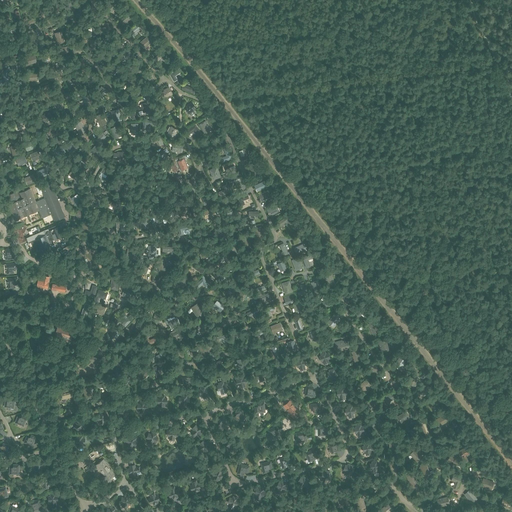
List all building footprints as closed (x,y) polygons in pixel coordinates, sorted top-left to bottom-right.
[(48,7),(49,6),(52,12),(58,10),(55,4),(57,3),(55,0),(54,0),(46,3),(48,7)] [(68,0),(63,3),(68,10),(73,7),(69,0),(68,0)] [(115,0),(114,0),(107,6),(112,12),(120,5),(115,0)] [(39,8),(43,7),(42,3),(34,5),(36,16),(41,15),(39,8)] [(28,4),(24,6),(30,17),(34,15),(28,4)] [(127,12),(118,19),(124,25),(132,18),(127,12)] [(33,18),(24,24),(27,28),(36,22),(33,18)] [(19,23),(7,26),(8,31),(20,27),(19,23)] [(92,31),(89,33),(90,37),(98,34),(94,24),(90,26),(92,31)] [(137,25),(129,32),(131,36),(140,28),(137,25)] [(100,35),(110,32),(108,26),(99,28),(100,35)] [(74,28),(70,29),(72,36),(67,37),(68,40),(76,38),(74,28)] [(57,44),(64,42),(61,32),(54,33),(57,44)] [(144,49),(151,42),(147,37),(139,43),(144,49)] [(38,38),(36,41),(40,44),(37,47),(40,50),(45,44),(38,38)] [(81,51),(79,42),(72,44),(74,53),(81,51)] [(19,55),(26,53),(24,43),(17,45),(19,55)] [(60,54),(69,52),(68,46),(58,48),(60,54)] [(102,50),(94,53),(97,63),(101,62),(99,56),(103,55),(102,50)] [(128,51),(116,56),(118,60),(130,55),(128,51)] [(40,54),(42,63),(49,61),(46,52),(40,54)] [(162,52),(155,58),(157,61),(161,58),(164,61),(167,59),(162,52)] [(38,62),(35,55),(25,58),(27,65),(38,62)] [(84,56),(77,60),(81,68),(88,64),(84,56)] [(66,61),(56,63),(58,74),(63,73),(61,67),(67,66),(66,61)] [(115,62),(108,70),(113,75),(120,67),(115,62)] [(132,75),(142,72),(140,68),(134,70),(133,65),(129,67),(132,75)] [(178,68),(169,74),(174,82),(178,79),(176,75),(181,73),(178,68)] [(143,82),(152,78),(149,71),(140,76),(143,82)] [(4,79),(0,80),(0,85),(10,81),(6,72),(2,73),(4,79)] [(89,73),(85,79),(93,85),(97,79),(89,73)] [(68,84),(70,83),(76,81),(77,87),(82,86),(79,76),(68,79),(66,79),(68,84)] [(134,83),(127,77),(119,85),(122,88),(127,83),(131,87),(134,83)] [(46,95),(52,92),(48,84),(43,87),(46,95)] [(184,84),(182,89),(195,94),(196,89),(184,84)] [(106,94),(109,90),(101,86),(96,95),(99,97),(103,92),(106,94)] [(11,87),(3,90),(5,96),(13,93),(11,87)] [(165,91),(162,93),(165,98),(166,98),(167,100),(171,97),(170,96),(173,94),(169,87),(164,90),(165,91)] [(18,91),(15,99),(21,102),(24,94),(18,91)] [(89,93),(82,96),(87,106),(94,103),(89,93)] [(37,96),(30,101),(33,105),(37,102),(40,105),(43,103),(37,96)] [(63,109),(59,99),(53,101),(57,111),(63,109)] [(188,106),(186,108),(191,116),(196,112),(195,110),(197,108),(193,102),(187,105),(188,106)] [(147,103),(141,104),(141,107),(140,107),(141,109),(142,109),(143,112),(149,110),(147,103)] [(114,122),(121,120),(118,110),(111,111),(114,122)] [(43,122),(52,119),(49,112),(44,113),(44,115),(41,116),(43,122)] [(100,126),(106,123),(102,113),(95,117),(100,126)] [(84,117),(80,120),(84,127),(88,124),(84,117)] [(144,119),(142,131),(147,131),(147,124),(153,125),(153,120),(144,119)] [(16,131),(25,128),(22,121),(19,122),(20,123),(14,125),(16,131)] [(204,133),(210,130),(205,121),(199,124),(204,133)] [(79,134),(86,131),(80,122),(74,125),(79,134)] [(194,131),(199,137),(203,135),(196,126),(195,124),(186,131),(187,132),(189,134),(194,131)] [(111,128),(115,139),(122,136),(117,125),(111,128)] [(174,135),(177,130),(171,126),(166,135),(174,138),(175,136),(174,135)] [(59,137),(54,138),(56,142),(64,139),(61,129),(57,130),(59,137)] [(104,148),(107,145),(102,140),(105,136),(102,134),(96,140),(104,148)] [(159,146),(163,144),(159,135),(151,139),(152,143),(157,141),(159,146)] [(33,141),(24,144),(27,151),(36,147),(33,141)] [(72,141),(65,145),(69,153),(76,149),(72,141)] [(181,152),(182,145),(173,144),(172,152),(181,152)] [(17,145),(10,146),(12,156),(19,154),(17,145)] [(62,145),(54,150),(57,157),(66,152),(62,145)] [(97,157),(102,151),(95,146),(90,152),(97,157)] [(222,162),(232,158),(227,147),(223,148),(226,156),(221,158),(222,162)] [(166,148),(159,154),(162,158),(169,151),(166,148)] [(245,155),(241,156),(243,160),(251,157),(247,148),(243,150),(245,155)] [(133,150),(131,159),(142,161),(143,157),(136,156),(137,151),(133,150)] [(39,151),(30,154),(32,161),(41,157),(39,151)] [(25,155),(16,159),(19,165),(27,162),(25,155)] [(181,171),(188,168),(184,159),(177,161),(181,171)] [(81,161),(77,166),(84,173),(89,167),(81,161)] [(173,172),(177,170),(173,162),(164,167),(166,170),(171,168),(173,172)] [(228,175),(237,171),(235,165),(225,169),(228,175)] [(251,177),(261,173),(258,166),(248,171),(251,177)] [(217,167),(209,170),(214,180),(221,177),(217,167)] [(45,168),(36,172),(39,179),(48,175),(45,168)] [(103,168),(101,172),(107,175),(104,180),(109,182),(113,174),(103,168)] [(3,169),(2,173),(13,178),(15,174),(3,169)] [(73,169),(68,174),(75,181),(80,175),(73,169)] [(142,169),(132,171),(133,180),(138,179),(137,174),(143,173),(142,169)] [(33,174),(24,178),(27,185),(36,181),(33,174)] [(239,174),(228,178),(230,182),(240,178),(239,174)] [(119,179),(116,189),(121,191),(122,186),(123,186),(124,181),(119,179)] [(257,192),(268,187),(265,180),(254,185),(257,192)] [(49,181),(39,185),(45,198),(36,201),(31,188),(19,193),(22,199),(20,200),(17,191),(7,195),(11,204),(9,205),(15,220),(38,210),(39,210),(42,218),(51,214),(54,221),(62,217),(51,190),(53,189),(49,181)] [(219,196),(229,192),(226,184),(222,185),(224,189),(218,192),(219,196)] [(185,195),(187,190),(177,188),(175,196),(183,197),(185,198),(185,197),(186,196),(185,195)] [(261,201),(272,197),(269,190),(259,195),(261,201)] [(165,201),(168,195),(162,192),(157,203),(162,206),(164,200),(165,201)] [(76,206),(82,202),(77,194),(71,198),(76,206)] [(97,206),(100,200),(91,195),(88,202),(97,206)] [(205,205),(213,202),(211,195),(202,198),(205,205)] [(231,195),(219,200),(221,204),(233,200),(231,195)] [(248,195),(239,198),(241,205),(245,204),(243,200),(249,198),(248,195)] [(115,213),(119,204),(108,200),(107,204),(114,207),(112,211),(115,213)] [(133,215),(136,206),(126,202),(124,206),(131,208),(129,213),(133,215)] [(148,214),(148,210),(143,210),(143,204),(138,204),(138,214),(148,214)] [(276,204),(267,209),(270,216),(280,211),(276,204)] [(177,215),(187,215),(186,207),(176,208),(177,215)] [(205,218),(215,215),(213,208),(203,211),(205,218)] [(81,220),(86,215),(79,209),(74,214),(81,220)] [(155,225),(163,224),(161,213),(154,215),(155,225)] [(288,215),(277,222),(280,226),(291,219),(288,215)] [(146,221),(147,221),(145,219),(144,220),(141,223),(145,227),(146,226),(148,228),(150,226),(148,224),(149,224),(146,221)] [(240,229),(249,226),(247,219),(237,223),(240,229)] [(120,225),(124,225),(124,221),(116,222),(117,232),(121,232),(120,225)] [(86,234),(92,230),(88,222),(82,226),(86,234)] [(105,234),(113,232),(112,230),(111,230),(110,224),(104,225),(105,234)] [(183,230),(189,229),(188,225),(178,227),(180,235),(184,234),(183,230)] [(71,237),(78,235),(75,226),(68,228),(71,237)] [(53,229),(58,239),(64,236),(59,227),(53,229)] [(217,238),(224,233),(219,227),(217,228),(218,229),(213,233),(217,238)] [(265,237),(261,227),(256,228),(254,229),(257,239),(265,237)] [(46,247),(49,246),(52,244),(51,240),(54,239),(51,232),(50,233),(48,228),(27,237),(27,236),(25,237),(27,242),(32,253),(38,251),(39,252),(42,251),(43,253),(48,251),(46,247)] [(245,246),(249,241),(242,234),(237,240),(245,246)] [(283,251),(278,253),(280,257),(288,253),(283,243),(280,244),(283,251)] [(307,250),(304,243),(294,248),(297,255),(307,250)] [(111,259),(118,257),(116,247),(109,248),(111,259)] [(12,249),(6,250),(6,259),(15,258),(15,253),(12,253),(12,249)] [(128,258),(135,259),(136,256),(135,256),(136,250),(130,249),(128,258)] [(203,259),(210,255),(207,250),(199,254),(203,259)] [(228,261),(230,258),(223,252),(217,260),(220,263),(224,258),(228,261)] [(311,253),(302,257),(306,268),(311,266),(308,260),(312,258),(311,253)] [(303,268),(299,257),(292,260),(296,271),(303,268)] [(146,275),(150,264),(142,261),(138,272),(146,275)] [(286,269),(283,261),(278,263),(281,271),(286,269)] [(205,270),(195,262),(192,266),(202,274),(205,270)] [(7,264),(8,274),(14,273),(13,269),(16,269),(16,264),(7,264)] [(250,277),(260,273),(259,269),(252,272),(250,267),(246,269),(250,277)] [(221,276),(218,280),(221,282),(227,276),(221,270),(218,273),(221,276)] [(242,279),(245,278),(243,270),(233,274),(234,277),(240,275),(242,279)] [(336,285),(332,274),(325,277),(328,287),(336,285)] [(47,288),(48,288),(49,282),(48,282),(49,277),(43,276),(42,281),(38,280),(37,289),(42,290),(42,288),(47,288)] [(182,276),(176,280),(182,287),(188,282),(184,278),(182,276)] [(8,279),(9,288),(15,288),(15,284),(18,283),(17,278),(8,279)] [(203,278),(195,285),(198,288),(203,284),(206,288),(209,285),(203,278)] [(232,286),(228,290),(231,292),(238,286),(231,280),(228,283),(232,286)] [(315,292),(322,290),(318,280),(311,283),(315,292)] [(285,294),(292,291),(289,281),(282,283),(285,294)] [(299,296),(307,293),(303,282),(300,284),(302,291),(297,292),(299,296)] [(52,290),(66,292),(66,285),(53,283),(52,290)] [(93,297),(96,286),(92,285),(90,292),(86,290),(84,294),(93,297)] [(137,286),(133,298),(137,299),(141,287),(137,286)] [(129,298),(132,290),(125,287),(122,296),(129,298)] [(243,299),(251,293),(246,287),(238,293),(243,299)] [(105,299),(107,292),(99,289),(96,296),(105,299)] [(355,291),(345,294),(347,301),(357,298),(355,291)] [(268,293),(259,296),(262,305),(266,303),(264,299),(270,297),(268,293)] [(291,295),(284,296),(286,304),(293,302),(291,295)] [(330,297),(322,302),(326,308),(334,303),(330,297)] [(155,301),(151,303),(156,313),(160,311),(155,301)] [(220,313),(224,306),(217,301),(212,307),(220,313)] [(303,301),(293,304),(295,312),(305,309),(303,301)] [(196,316),(203,312),(197,303),(191,308),(196,316)] [(83,309),(81,316),(86,317),(89,305),(85,304),(84,309),(83,309)] [(103,312),(105,307),(96,304),(93,311),(100,314),(101,314),(102,315),(103,315),(104,313),(103,312)] [(176,305),(163,310),(164,314),(177,309),(176,305)] [(275,309),(274,305),(264,309),(267,317),(272,315),(270,311),(275,309)] [(360,306),(353,314),(358,318),(365,310),(360,306)] [(258,307),(246,313),(248,318),(260,311),(258,307)] [(227,315),(224,315),(222,322),(232,324),(233,315),(227,314),(227,315)] [(334,314),(328,323),(334,327),(340,319),(334,314)] [(131,315),(122,324),(126,327),(134,318),(131,315)] [(171,328),(180,324),(176,317),(168,321),(171,328)] [(375,320),(368,323),(373,334),(380,331),(375,320)] [(145,326),(138,322),(134,330),(140,334),(145,326)] [(283,330),(280,322),(270,326),(273,334),(283,330)] [(209,325),(199,323),(197,331),(208,333),(209,325)] [(76,331),(74,330),(74,329),(58,324),(55,335),(61,337),(61,338),(67,340),(66,342),(65,345),(68,346),(69,343),(72,335),(74,336),(76,331)] [(84,338),(87,328),(82,327),(79,337),(84,338)] [(113,328),(110,333),(114,336),(118,331),(113,328)] [(181,338),(185,336),(180,328),(170,332),(172,336),(178,333),(181,338)] [(265,338),(268,336),(264,329),(255,333),(257,337),(263,334),(265,338)] [(319,339),(316,329),(309,331),(312,341),(319,339)] [(240,339),(243,338),(240,330),(231,334),(232,337),(238,335),(240,339)] [(109,344),(114,337),(107,332),(102,339),(109,344)] [(226,335),(217,337),(218,341),(223,339),(224,345),(228,344),(226,335)] [(147,345),(156,342),(154,338),(149,340),(147,336),(143,337),(147,345)] [(386,339),(379,341),(382,352),(389,350),(386,339)] [(294,340),(287,342),(290,352),(297,350),(294,340)] [(201,354),(208,352),(205,342),(198,345),(201,354)] [(345,342),(335,345),(337,351),(347,349),(345,342)] [(276,346),(272,347),(277,360),(281,359),(276,346)] [(81,360),(85,348),(79,347),(75,358),(81,360)] [(125,350),(128,358),(136,355),(132,347),(125,350)] [(354,361),(361,359),(358,350),(351,352),(354,361)] [(321,355),(318,356),(320,361),(323,360),(324,364),(329,363),(327,359),(330,358),(328,353),(326,354),(325,351),(320,353),(321,355)] [(152,362),(162,357),(160,354),(154,357),(152,352),(148,353),(152,362)] [(261,364),(258,353),(254,354),(255,361),(250,362),(251,366),(261,364)] [(86,361),(100,365),(102,359),(88,355),(86,361)] [(116,371),(127,366),(122,357),(111,362),(116,371)] [(400,357),(394,366),(400,370),(406,361),(400,357)] [(298,362),(296,363),(297,368),(300,367),(301,371),(306,370),(305,366),(307,365),(306,360),(303,361),(302,358),(298,359),(298,362)] [(244,359),(238,360),(239,369),(246,368),(244,359)] [(221,361),(213,363),(216,374),(224,372),(221,361)] [(375,362),(369,366),(374,375),(380,372),(375,362)] [(160,364),(152,368),(157,378),(161,376),(158,370),(162,368),(160,364)] [(278,368),(276,369),(277,374),(280,374),(281,378),(286,376),(285,372),(287,371),(286,366),(283,367),(282,364),(278,366),(278,368)] [(141,380),(149,374),(145,368),(137,374),(141,380)] [(330,372),(327,372),(328,377),(331,377),(332,381),(337,380),(336,376),(339,375),(337,370),(335,371),(334,368),(329,369),(330,372)] [(257,373),(255,374),(256,379),(259,378),(260,382),(265,381),(264,377),(266,376),(265,371),(262,372),(261,369),(257,370),(257,373)] [(416,386),(418,375),(410,373),(408,384),(416,386)] [(123,385),(132,379),(127,374),(119,379),(123,385)] [(185,385),(196,383),(194,376),(183,378),(185,385)] [(238,380),(236,380),(237,386),(239,385),(241,389),(245,388),(244,384),(247,383),(246,378),(243,378),(242,376),(237,377),(238,380)] [(367,379),(359,386),(364,391),(371,384),(367,379)] [(219,385),(217,386),(218,391),(221,390),(222,394),(227,393),(226,389),(228,388),(227,383),(224,384),(224,381),(219,382),(219,385)] [(107,391),(110,390),(108,382),(98,384),(99,388),(106,386),(107,391)] [(426,383),(417,390),(422,397),(431,390),(426,383)] [(307,385),(305,395),(315,397),(316,391),(312,390),(313,386),(307,385)] [(201,390),(198,390),(200,395),(202,395),(203,399),(208,397),(207,393),(210,393),(208,387),(206,388),(205,386),(200,387),(201,390)] [(85,398),(92,397),(90,387),(83,388),(85,398)] [(339,391),(337,391),(337,396),(340,396),(340,400),(345,399),(345,395),(347,395),(347,390),(344,390),(344,387),(339,388),(339,391)] [(63,399),(73,396),(71,389),(61,392),(63,399)] [(392,392),(383,397),(386,403),(395,399),(392,392)] [(181,396),(178,396),(178,402),(181,402),(181,406),(186,406),(186,402),(188,402),(188,396),(186,396),(186,393),(181,393),(181,396)] [(159,397),(156,397),(156,403),(159,403),(159,407),(164,407),(164,403),(167,403),(167,397),(164,397),(164,395),(159,395),(159,397)] [(437,395),(428,401),(432,407),(441,401),(437,395)] [(5,400),(4,407),(15,408),(16,398),(9,397),(9,400),(5,400)] [(372,397),(365,405),(370,410),(377,401),(372,397)] [(284,405),(284,404),(293,416),(295,419),(301,414),(299,411),(298,411),(290,400),(288,402),(285,399),(282,402),(284,405)] [(140,403),(137,403),(137,408),(140,408),(140,412),(145,412),(145,408),(148,408),(148,403),(145,403),(145,400),(140,400),(140,403)] [(256,413),(265,412),(264,402),(258,402),(259,406),(255,407),(256,413)] [(321,413),(320,403),(310,404),(311,410),(314,410),(315,414),(321,413)] [(348,409),(345,409),(346,414),(348,414),(349,418),(354,417),(353,413),(356,413),(355,408),(353,408),(352,405),(347,406),(348,409)] [(121,409),(119,409),(119,414),(121,414),(121,418),(126,418),(126,414),(129,414),(129,409),(126,409),(126,406),(121,406),(121,409)] [(238,422),(246,417),(241,408),(236,411),(238,415),(234,416),(238,422)] [(406,411),(397,417),(401,423),(410,417),(406,411)] [(100,415),(97,415),(97,420),(100,420),(100,424),(105,424),(105,420),(107,420),(107,415),(105,415),(105,412),(100,412),(100,415)] [(446,413),(436,419),(440,426),(450,420),(446,413)] [(24,426),(28,417),(22,414),(21,418),(17,416),(15,423),(24,426)] [(223,429),(230,423),(223,415),(219,419),(221,422),(218,425),(223,429)] [(378,416),(369,422),(373,428),(382,423),(378,416)] [(81,420),(79,418),(75,422),(77,424),(74,427),(77,430),(80,428),(82,430),(86,426),(84,424),(86,422),(83,418),(81,420)] [(197,426),(195,424),(191,428),(193,430),(190,433),(193,436),(196,434),(198,436),(202,432),(201,430),(203,428),(199,425),(197,426)] [(355,428),(353,428),(354,433),(356,433),(357,437),(362,436),(361,432),(364,432),(363,426),(360,427),(360,424),(355,425),(355,428)] [(319,425),(319,435),(329,435),(329,429),(325,429),(325,425),(319,425)] [(268,429),(272,438),(281,435),(279,429),(275,430),(274,426),(268,429)] [(170,431),(167,430),(167,436),(169,436),(169,440),(174,440),(174,436),(177,437),(177,431),(175,431),(175,428),(170,428),(170,431)] [(151,434),(148,434),(146,439),(149,440),(147,443),(152,445),(154,441),(156,442),(158,437),(156,436),(157,434),(152,432),(151,434)] [(296,433),(298,443),(307,441),(307,435),(303,436),(303,432),(296,433)] [(33,446),(37,437),(31,434),(30,437),(26,436),(24,442),(33,446)] [(77,438),(74,438),(74,443),(77,443),(77,447),(82,447),(82,443),(85,443),(85,438),(82,438),(82,435),(77,435),(77,438)] [(130,439),(127,438),(126,443),(128,444),(127,448),(132,449),(133,445),(136,446),(137,441),(135,440),(135,437),(131,436),(130,439)] [(226,451),(236,449),(233,439),(227,441),(228,444),(224,445),(226,451)] [(210,445),(207,440),(205,442),(204,440),(199,443),(200,445),(197,447),(200,452),(203,450),(205,452),(210,448),(208,446),(210,445)] [(329,444),(332,454),(341,451),(340,445),(336,446),(335,442),(329,444)] [(0,452),(6,455),(9,444),(3,443),(2,446),(0,445),(0,452)] [(364,446),(361,447),(362,452),(365,452),(366,456),(371,455),(370,451),(373,450),(372,445),(369,445),(369,443),(364,444),(364,446)] [(465,455),(469,453),(466,447),(459,451),(465,462),(468,461),(465,455)] [(305,452),(309,461),(318,457),(316,451),(313,453),(311,449),(305,452)] [(415,449),(409,455),(417,463),(423,457),(415,449)] [(456,466),(460,460),(451,454),(447,460),(456,466)] [(289,455),(280,458),(283,468),(289,466),(288,462),(291,461),(289,455)] [(36,471),(41,471),(41,467),(43,467),(43,461),(41,460),(41,458),(36,458),(36,461),(33,461),(33,467),(36,467),(36,471)] [(98,463),(106,474),(101,478),(106,484),(111,480),(109,478),(114,474),(105,462),(106,462),(104,459),(98,463)] [(272,460),(262,462),(264,472),(270,471),(269,467),(273,467),(272,460)] [(371,464),(369,464),(370,470),(372,469),(373,473),(378,472),(377,468),(380,468),(379,463),(376,463),(376,460),(371,461),(371,464)] [(250,466),(240,463),(238,473),(244,474),(245,471),(249,472),(250,466)] [(347,465),(344,464),(343,470),(345,470),(344,474),(348,476),(350,472),(352,473),(354,468),(352,467),(352,465),(348,463),(347,465)] [(20,474),(20,464),(13,464),(13,467),(9,467),(9,474),(20,474)] [(131,473),(131,475),(137,474),(136,472),(140,471),(139,466),(135,467),(135,464),(129,465),(130,468),(127,468),(128,473),(131,473)] [(426,464),(419,467),(423,477),(430,474),(426,464)] [(221,474),(222,471),(217,469),(216,472),(212,470),(210,474),(214,476),(213,479),(218,481),(219,478),(221,480),(223,475),(221,474)] [(325,473),(322,472),(320,476),(322,478),(320,481),(325,484),(327,480),(329,481),(332,476),(329,475),(330,473),(326,470),(325,473)] [(413,490),(421,486),(414,472),(406,475),(413,490)] [(454,473),(451,481),(455,482),(453,488),(457,489),(461,476),(454,473)] [(302,478),(300,476),(297,481),(299,482),(297,486),(301,488),(303,485),(305,486),(308,482),(306,480),(308,478),(303,475),(302,478)] [(43,489),(49,488),(48,484),(51,484),(50,478),(48,478),(48,476),(43,476),(43,478),(40,478),(41,484),(43,484),(43,489)] [(483,478),(480,486),(492,490),(495,482),(483,478)] [(198,488),(200,487),(199,482),(196,483),(195,479),(190,480),(191,484),(189,485),(191,490),(193,490),(194,492),(199,491),(198,488)] [(280,483),(277,482),(275,487),(277,488),(276,492),(280,494),(282,490),(285,491),(287,486),(284,485),(285,483),(281,481),(280,483)] [(176,495),(179,494),(177,489),(175,490),(173,486),(168,487),(170,491),(167,492),(169,497),(172,496),(172,499),(177,497),(176,495)] [(259,489),(256,488),(254,493),(257,494),(255,497),(260,499),(261,496),(264,496),(266,491),(263,490),(264,488),(260,486),(259,489)] [(469,490),(464,494),(472,503),(477,499),(469,490)] [(157,501),(159,500),(157,495),(155,495),(153,492),(149,493),(150,497),(148,498),(150,503),(152,502),(153,505),(158,503),(157,501)] [(48,502),(51,502),(51,506),(57,506),(56,501),(58,501),(58,495),(56,495),(56,493),(50,493),(50,496),(48,496),(48,502)] [(124,497),(121,497),(120,502),(122,503),(121,507),(126,508),(127,504),(130,505),(131,499),(129,499),(129,496),(125,495),(124,497)] [(233,498),(230,497),(228,502),(231,503),(230,507),(234,509),(236,505),(238,506),(240,501),(237,500),(238,497),(233,496),(233,498)] [(362,496),(355,499),(358,509),(366,507),(362,496)] [(448,496),(436,499),(438,507),(450,504),(448,496)] [(348,497),(337,500),(339,507),(350,504),(348,497)] [(42,505),(39,498),(29,502),(33,511),(39,510),(38,507),(42,505)] [(511,501),(503,498),(501,505),(511,509),(511,501)] [(212,505),(210,504),(208,509),(210,510),(209,511),(218,511),(220,508),(217,507),(218,505),(213,503),(212,505)] [(388,503),(379,510),(381,511),(389,511),(393,509),(388,503)]
